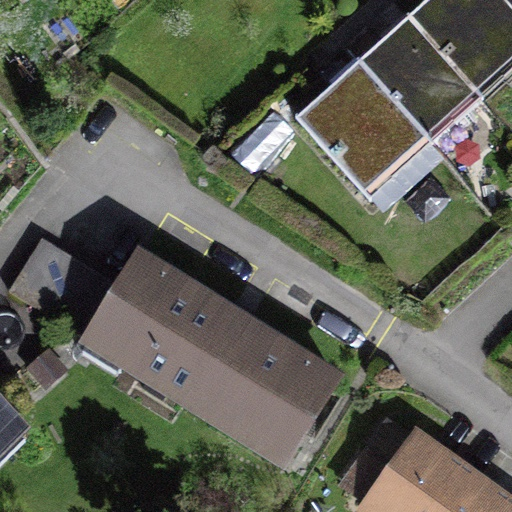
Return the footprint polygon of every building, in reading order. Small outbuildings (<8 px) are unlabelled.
[(429,0),(408,19),(481,100),(511,72),(511,6),(508,2),(510,0),(429,0)] [(408,19),(358,63),(432,144),(481,100),(408,19)] [(371,199),(432,144),(358,63),(298,118),(371,199)] [(336,383),(136,262),(120,288),(41,240),(8,294),(288,463),(336,383)] [(0,451),(22,430),(0,407),(0,451)] [(363,511),(364,511),(464,511),(482,487),(414,439),(363,511)] [(511,511),(511,507),(482,487),(464,511),(511,511)]
